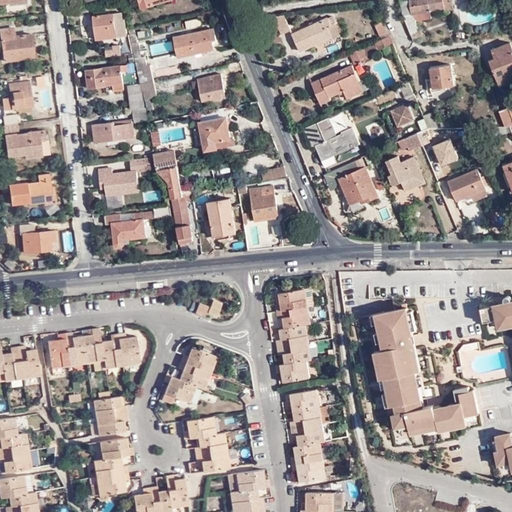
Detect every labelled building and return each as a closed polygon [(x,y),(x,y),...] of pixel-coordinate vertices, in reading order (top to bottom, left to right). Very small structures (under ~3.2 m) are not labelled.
[(449,0),(416,0),(403,2),(404,10),(405,18),(415,39),(426,35),(423,29),(421,30),(417,20),(415,14),(433,11),(450,9),(450,3),(449,0)] [(434,18),(433,11),(415,14),(417,20),(434,18)] [(121,12),(95,16),(98,39),(119,36),(119,35),(128,34),(127,18),(122,19),(121,12)] [(287,17),(276,18),(282,33),(292,29),(287,17)] [(333,25),(330,18),(294,34),(301,50),(317,44),(334,37),(330,27),(333,25)] [(380,37),(390,34),(385,22),(375,26),(380,37)] [(343,36),(337,23),(333,25),(330,27),(334,37),(335,39),(343,36)] [(29,43),(33,42),(32,33),(15,35),(14,27),(1,29),(5,60),(31,57),(29,43)] [(131,29),(135,44),(140,43),(139,41),(137,32),(136,28),(131,29)] [(198,53),(204,52),(216,49),(214,38),(216,38),(214,29),(177,37),(181,57),(198,53)] [(144,31),(137,32),(139,41),(146,40),(144,31)] [(335,39),(334,37),(317,44),(318,47),(335,39)] [(395,45),(392,37),(376,44),(379,52),(395,45)] [(511,41),(494,48),(497,57),(492,59),(501,84),(511,79),(511,76),(511,72),(511,71),(511,41)] [(167,42),(150,44),(151,53),(168,51),(167,42)] [(117,55),(130,54),(128,44),(116,46),(117,55)] [(376,44),(366,48),(369,56),(379,52),(376,44)] [(369,56),(366,48),(351,54),(355,65),(370,59),(369,56)] [(143,57),(138,58),(143,81),(144,82),(156,80),(153,65),(149,66),(147,57),(143,57)] [(451,63),(431,67),(433,78),(427,79),(428,88),(431,88),(431,90),(434,90),(434,87),(454,84),(451,63)] [(129,64),(88,69),(90,88),(106,86),(107,85),(114,84),(114,91),(126,89),(125,82),(124,82),(123,72),(130,71),(129,64)] [(353,65),(312,82),(319,102),(344,92),(347,100),(364,93),(353,65)] [(202,85),(205,101),(213,99),(214,101),(225,98),(229,97),(227,92),(224,73),(215,75),(201,79),(202,85)] [(45,75),(37,76),(39,86),(46,85),(45,75)] [(20,82),(18,82),(19,89),(32,87),(31,80),(28,81),(20,82)] [(159,97),(156,80),(144,82),(147,99),(153,98),(159,97)] [(144,82),(143,81),(131,85),(137,108),(149,106),(147,99),(144,82)] [(19,89),(18,82),(10,83),(13,108),(34,105),(32,87),(19,89)] [(416,94),(412,86),(411,83),(406,85),(403,86),(400,87),(406,99),(416,94)] [(156,109),(153,98),(147,99),(149,106),(150,111),(156,109)] [(377,120),(370,102),(352,108),(353,110),(338,115),(342,128),(365,120),(366,124),(377,120)] [(409,104),(394,110),(400,126),(416,120),(409,104)] [(149,106),(137,108),(136,108),(138,122),(152,120),(150,111),(149,106)] [(511,112),(510,106),(502,109),(508,125),(511,125),(511,124),(511,112)] [(2,113),(3,123),(5,123),(18,121),(24,121),(23,111),(2,113)] [(440,128),(435,113),(425,116),(430,128),(439,128),(440,128)] [(201,123),(205,143),(207,151),(219,149),(219,148),(237,145),(236,138),(233,138),(229,117),(201,122),(201,123)] [(321,130),(327,128),(324,119),(318,122),(321,130)] [(18,121),(5,123),(6,132),(18,130),(18,121)] [(137,136),(135,121),(127,122),(127,123),(116,125),(115,121),(95,124),(97,142),(137,136)] [(321,130),(318,122),(305,127),(314,147),(316,146),(320,155),(332,151),(333,154),(360,143),(353,128),(342,132),(343,134),(337,136),(332,126),(327,128),(321,130)] [(197,144),(205,143),(201,123),(193,124),(197,144)] [(439,128),(430,128),(419,134),(424,146),(425,145),(430,143),(442,138),(440,131),(439,128)] [(430,143),(425,145),(427,152),(446,144),(444,139),(454,134),(451,128),(448,128),(440,128),(439,128),(440,131),(442,138),(430,143)] [(19,135),(7,136),(8,156),(33,152),(34,156),(44,154),(42,139),(46,139),(46,132),(31,133),(32,135),(19,137),(19,135)] [(406,139),(400,141),(403,150),(409,148),(411,151),(424,146),(419,134),(406,139)] [(174,151),(151,155),(151,157),(153,170),(154,170),(158,170),(177,166),(174,151)] [(381,196),(368,165),(376,162),(373,153),(363,157),(328,172),(325,173),(333,190),(336,188),(340,178),(351,203),(352,204),(353,204),(354,204),(363,200),(364,203),(381,196)] [(139,191),(137,172),(153,170),(151,157),(139,159),(130,160),(131,171),(113,173),(112,168),(98,169),(99,175),(103,174),(105,188),(105,192),(120,190),(120,194),(139,191)] [(400,157),(389,161),(395,174),(390,176),(393,183),(394,183),(395,184),(396,185),(397,185),(398,185),(399,185),(399,184),(403,183),(407,192),(427,184),(416,157),(402,163),(400,157)] [(177,166),(158,170),(169,180),(172,198),(183,196),(181,188),(189,186),(187,176),(183,176),(183,174),(179,174),(177,166)] [(286,167),(262,172),(264,182),(289,177),(286,167)] [(467,196),(487,188),(479,169),(450,181),(458,200),(467,196)] [(9,188),(21,187),(23,203),(45,200),(45,203),(56,201),(55,190),(52,191),(50,173),(39,174),(40,181),(28,183),(27,176),(8,178),(9,188)] [(387,188),(383,177),(377,180),(381,190),(387,188)] [(275,185),(252,189),(257,221),(280,217),(275,185)] [(489,195),(487,188),(467,196),(469,200),(473,198),(475,202),(489,195)] [(193,194),(183,196),(172,198),(181,243),(194,240),(187,200),(194,199),(193,194)] [(232,198),(209,202),(214,237),(237,233),(232,198)] [(120,213),(107,214),(108,222),(113,222),(117,245),(117,246),(119,247),(120,247),(122,247),(123,247),(124,246),(125,245),(125,244),(125,239),(146,236),(144,218),(154,217),(164,215),(164,218),(172,217),(170,205),(154,207),(154,210),(153,211),(136,213),(136,219),(121,221),(120,213)] [(33,225),(20,226),(21,234),(23,234),(25,252),(51,250),(50,241),(55,240),(54,231),(34,232),(33,225)] [(283,310),(309,306),(307,289),(281,292),(282,304),(277,304),(278,310),(283,310)] [(511,305),(510,306),(509,302),(511,298),(511,297),(510,296),(510,295),(509,295),(508,295),(507,294),(506,295),(505,295),(504,296),(504,297),(504,298),(505,302),(481,307),(484,321),(488,320),(497,318),(498,323),(511,319),(511,305)] [(225,303),(216,299),(211,311),(219,315),(225,303)] [(201,302),(197,311),(206,315),(210,305),(201,302)] [(313,324),(309,306),(283,310),(278,310),(279,319),(285,319),(286,328),(308,325),(313,324)] [(410,320),(408,311),(407,307),(376,313),(378,322),(379,331),(381,341),(383,349),(379,350),(382,364),(384,377),(386,387),(387,391),(390,405),(394,404),(396,412),(392,413),(394,426),(399,425),(407,424),(408,428),(422,425),(436,422),(436,425),(451,422),(465,419),(464,415),(474,413),(478,413),(475,398),(470,399),(468,390),(468,385),(454,388),(457,406),(434,411),(432,404),(422,405),(420,393),(418,384),(416,376),(415,371),(413,357),(410,343),(409,335),(413,335),(412,330),(410,320)] [(511,324),(511,319),(498,323),(499,327),(511,324)] [(311,342),(308,325),(286,328),(281,329),(282,339),(278,340),(279,346),(288,345),(311,342)] [(106,359),(104,342),(101,329),(94,330),(94,335),(91,335),(83,336),(87,362),(95,361),(106,359)] [(74,332),(66,334),(71,364),(87,362),(83,336),(78,337),(75,337),(74,332)] [(66,334),(59,334),(60,339),(50,340),(53,367),(71,364),(66,334)] [(128,334),(121,335),(125,365),(141,363),(138,337),(129,338),(128,334)] [(121,335),(112,336),(113,341),(104,342),(106,359),(108,368),(125,365),(121,335)] [(479,347),(478,340),(463,344),(458,350),(457,350),(457,352),(479,347)] [(314,359),(311,342),(288,345),(279,346),(280,355),(285,354),(287,363),(291,362),(309,360),(314,359)] [(26,346),(20,347),(24,378),(41,375),(37,348),(27,350),(26,346)] [(186,354),(183,361),(212,372),(219,356),(194,346),(190,355),(186,354)] [(12,352),(3,354),(5,370),(7,381),(24,378),(20,347),(12,348),(12,352)] [(108,369),(108,368),(106,359),(95,361),(96,371),(108,369)] [(291,362),(287,363),(277,364),(279,374),(284,373),(285,382),(311,378),(309,360),(291,362)] [(183,361),(180,368),(184,370),(181,379),(198,385),(205,388),(212,372),(183,361)] [(168,373),(165,381),(170,383),(164,399),(174,403),(177,397),(178,397),(191,402),(198,385),(181,379),(168,373)] [(82,391),(81,382),(74,383),(75,392),(82,391)] [(321,408),(318,390),(287,395),(289,402),(293,402),(295,412),(321,408)] [(112,397),(111,391),(100,392),(101,399),(112,397)] [(251,400),(248,395),(242,398),(246,404),(251,400)] [(122,396),(112,397),(101,399),(95,400),(97,418),(129,413),(128,405),(123,406),(122,396)] [(331,416),(329,406),(321,408),(323,417),(331,416)] [(323,417),(321,408),(295,412),(296,422),(292,422),(293,430),(324,424),(323,417)] [(129,421),(129,413),(97,418),(100,435),(126,431),(126,425),(125,422),(126,421),(129,421)] [(214,415),(186,419),(187,426),(188,430),(184,430),(185,439),(199,437),(217,435),(214,415)] [(17,416),(0,418),(0,437),(1,437),(19,434),(17,416)] [(335,441),(332,423),(324,424),(327,442),(335,441)] [(327,442),(324,424),(293,430),(294,437),(299,436),(300,446),(323,442),(327,442)] [(511,439),(511,432),(496,435),(497,440),(499,449),(494,450),(497,464),(502,463),(511,461),(511,463),(511,439)] [(28,433),(19,434),(1,437),(2,447),(0,447),(0,453),(30,450),(28,433)] [(217,435),(199,437),(201,446),(195,447),(196,455),(228,449),(226,433),(217,435)] [(127,438),(102,441),(104,459),(121,457),(135,455),(134,448),(129,448),(127,438)] [(323,442),(300,446),(295,447),(296,454),(297,458),(294,458),(295,465),(326,460),(323,442)] [(228,449),(196,455),(197,461),(203,461),(205,471),(231,467),(228,449)] [(33,468),(30,450),(0,453),(0,462),(5,462),(6,472),(33,468)] [(121,457),(104,459),(95,460),(98,478),(128,474),(127,467),(123,467),(121,457)] [(328,477),(326,460),(295,465),(295,471),(300,471),(300,475),(302,482),(328,477)] [(264,469),(236,474),(239,492),(257,489),(271,487),(270,480),(265,480),(265,477),(264,469)] [(129,481),(128,474),(98,478),(98,480),(98,484),(100,495),(109,494),(126,491),(125,482),(129,481)] [(231,493),(239,492),(236,474),(229,475),(231,493)] [(174,475),(167,476),(169,490),(171,506),(189,504),(186,478),(178,479),(174,480),(174,475)] [(24,476),(0,479),(0,496),(10,495),(27,492),(24,476)] [(158,486),(151,487),(154,511),(171,511),(171,506),(169,490),(159,491),(158,486)] [(154,511),(151,487),(143,488),(144,493),(134,494),(137,511),(154,511)] [(239,492),(231,493),(233,510),(264,505),(263,498),(258,498),(257,489),(239,492)] [(32,492),(27,492),(10,495),(11,506),(6,506),(6,511),(17,511),(38,509),(36,491),(32,492)] [(334,511),(335,510),(335,493),(310,493),(310,503),(304,503),(303,511),(317,511),(334,511)] [(345,493),(335,493),(335,510),(345,510),(345,493)]
